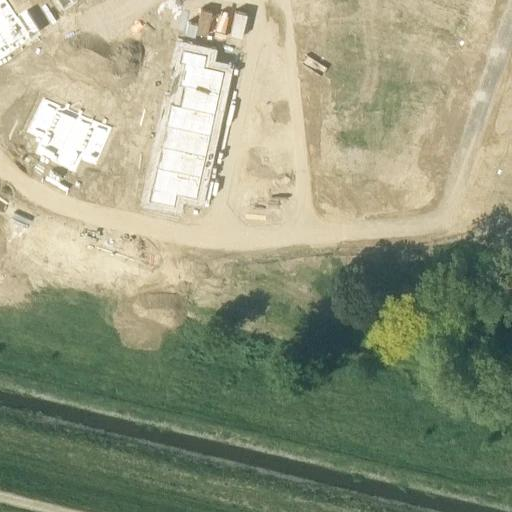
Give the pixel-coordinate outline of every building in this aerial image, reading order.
[(7,0),(1,0),(0,1),(0,34),(7,46),(28,32),(32,37),(42,30),(30,13),(20,20),(7,0)] [(55,0),(62,11),(73,3),(71,0),(55,0)] [(306,0),(312,49),(365,46),(357,0),(306,0)] [(446,0),(443,0),(427,44),(475,63),(492,19),(446,0)] [(409,96),(461,113),(475,69),(424,50),(409,96)] [(184,62),(192,64),(188,85),(221,93),(226,71),(207,67),(209,56),(186,51),(184,62)] [(88,62),(98,66),(102,57),(92,53),(88,62)] [(368,54),(311,57),(316,109),(373,107),(368,54)] [(112,61),(102,57),(98,66),(108,70),(112,61)] [(138,85),(135,95),(147,98),(150,87),(138,85)] [(183,107),(216,114),(221,93),(188,85),(183,107)] [(145,109),(147,98),(135,95),(133,106),(145,109)] [(183,107),(178,129),(212,136),(216,114),(183,107)] [(42,146),(37,159),(57,168),(75,125),(41,110),(29,140),(42,146)] [(98,170),(111,140),(75,125),(57,168),(77,176),(82,163),(98,170)] [(128,126),(126,137),(138,140),(140,129),(128,126)] [(174,150),(207,157),(212,136),(178,129),(174,150)] [(138,140),(126,137),(123,148),(135,151),(138,140)] [(511,148),(498,142),(484,182),(511,192),(511,148)] [(169,172),(203,179),(207,157),(174,150),(169,172)] [(424,159),(382,162),(387,204),(427,201),(424,159)] [(378,161),(326,166),(330,210),(383,205),(378,161)] [(154,202),(177,207),(179,194),(198,199),(203,179),(169,172),(165,191),(157,190),(154,202)] [(511,199),(481,186),(469,220),(503,233),(511,210),(511,199)] [(50,254),(8,240),(0,252),(0,327),(24,335),(50,254)] [(117,272),(72,261),(48,339),(99,352),(117,272)] [(181,284),(140,275),(117,356),(164,368),(181,284)]
